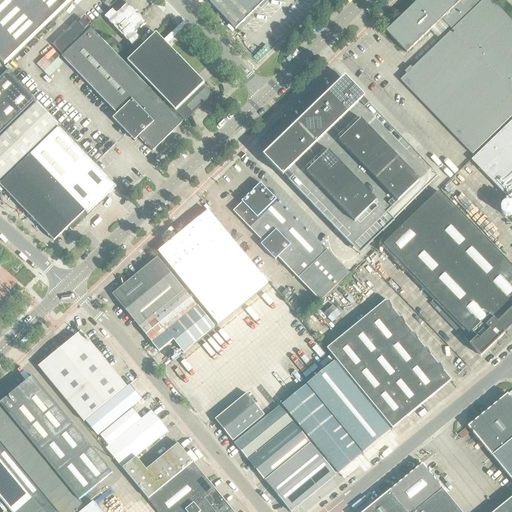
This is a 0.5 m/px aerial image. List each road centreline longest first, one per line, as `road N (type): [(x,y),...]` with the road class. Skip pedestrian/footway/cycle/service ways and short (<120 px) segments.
road 1 (unclassified): [(264,511),(138,356),(82,300)]
road 2 (tertiary): [(68,286),(265,94)]
road 3 (unclassified): [(329,511),(509,362)]
road 4 (tertiary): [(265,94),(363,0)]
road 5 (unclassified): [(265,94),(173,0)]
